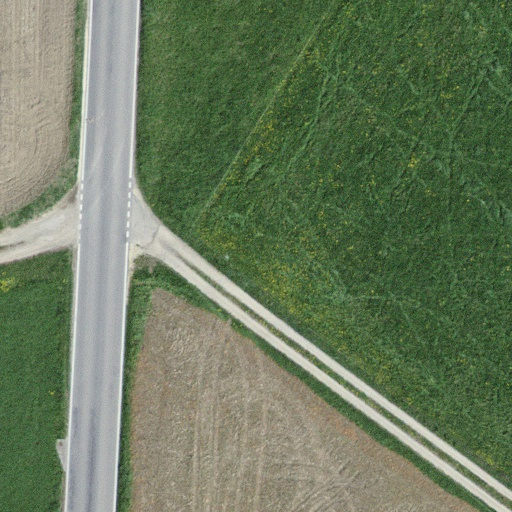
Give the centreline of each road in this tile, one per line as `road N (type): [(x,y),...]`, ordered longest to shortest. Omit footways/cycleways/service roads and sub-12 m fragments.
road 1 (track): [(0,250),(105,234),(174,255),(511,503)]
road 2 (tertiary): [(116,0),(96,511)]
